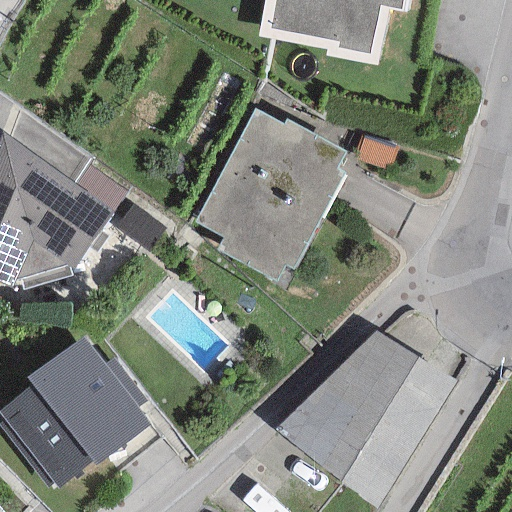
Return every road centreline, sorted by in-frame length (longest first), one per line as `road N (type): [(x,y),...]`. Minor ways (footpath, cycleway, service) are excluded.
road 1 (residential): [(477,281),(414,300),(348,336),(150,511)]
road 2 (residential): [(505,310),(476,390),(391,511)]
road 3 (residential): [(511,91),(477,239),(477,281)]
